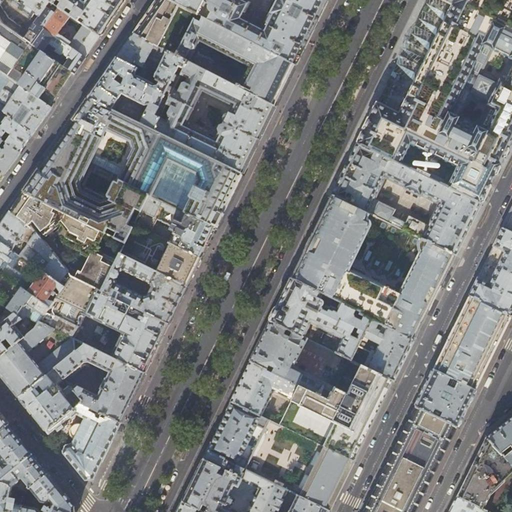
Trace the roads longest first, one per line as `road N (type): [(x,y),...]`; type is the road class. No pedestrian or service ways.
road 1 (secondary): [(124,511),(373,0)]
road 2 (residential): [(511,172),(346,511)]
road 3 (residential): [(140,0),(0,202)]
road 4 (residential): [(0,393),(94,511)]
